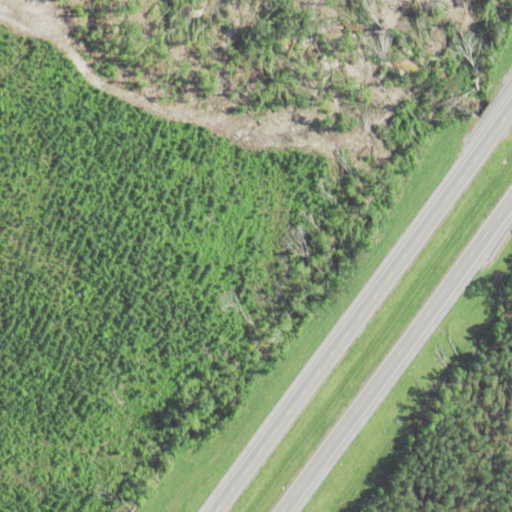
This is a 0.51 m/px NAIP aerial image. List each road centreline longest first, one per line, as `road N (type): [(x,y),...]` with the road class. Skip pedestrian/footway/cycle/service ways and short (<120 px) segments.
road 1 (motorway): [(511,99),(209,511)]
road 2 (motorway): [(276,511),(511,189)]
